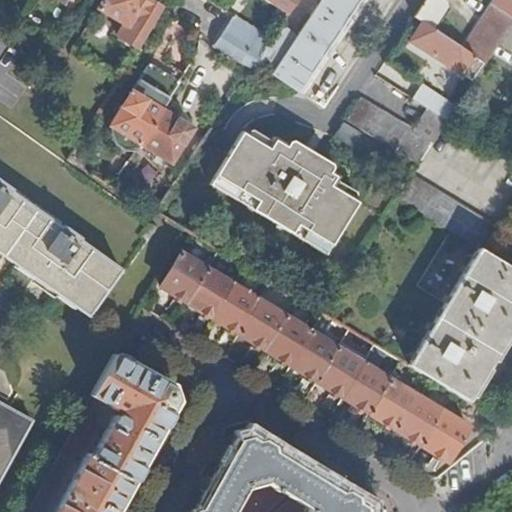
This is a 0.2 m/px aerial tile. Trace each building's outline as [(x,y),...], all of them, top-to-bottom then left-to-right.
[(117,35),(139,49),(165,9),(150,0),(103,0),(99,7),(125,22),(117,35)] [(263,0),(286,15),(296,0),(263,0)] [(322,0),(273,74),(300,92),(360,0),(322,0)] [(442,0),(425,0),(414,17),(423,23),(432,29),(446,7),(445,1),(442,0)] [(511,0),(495,0),(463,49),(485,63),(511,23),(511,0)] [(215,44),(251,68),(254,63),(270,40),(234,17),(225,31),(215,44)] [(473,82),(485,63),(463,49),(432,29),(423,23),(411,41),(473,82)] [(128,151),(136,151),(141,143),(162,110),(178,85),(148,67),(112,125),(116,128),(111,133),(112,136),(113,141),(119,147),(122,149),(128,151)] [(429,110),(446,122),(456,107),(422,84),(411,98),(429,110)] [(346,120),(418,165),(446,122),(429,110),(415,132),(361,98),(346,120)] [(162,110),(141,143),(171,162),(191,129),(162,110)] [(361,133),(344,123),(336,135),(353,146),(361,133)] [(318,163),(294,149),(288,158),(267,146),(242,131),(215,176),(257,202),(253,210),(292,234),(297,226),(331,246),(358,201),(333,186),(312,173),(318,163)] [(288,158),(294,149),(273,137),(267,146),(288,158)] [(338,176),(318,163),(312,173),(333,186),(338,176)] [(479,249),(494,226),(411,175),(396,198),(479,249)] [(257,202),(215,176),(210,184),(253,210),(257,202)] [(0,253),(16,264),(19,260),(36,273),(33,277),(56,293),(59,289),(77,302),(74,306),(88,316),(122,270),(81,240),(82,239),(63,225),(61,226),(12,192),(13,190),(0,180),(0,253)] [(159,227),(153,223),(143,236),(149,240),(159,227)] [(326,255),(331,246),(297,226),(292,234),(326,255)] [(466,400),(511,325),(511,268),(479,249),(409,365),(426,376),(453,393),(466,400)] [(161,287),(187,303),(208,268),(181,252),(161,287)] [(208,268),(187,303),(213,318),(234,284),(208,268)] [(234,284),(213,318),(239,334),(259,300),(234,284)] [(259,300),(239,334),(265,350),(286,316),(259,300)] [(286,316),(265,350),(291,366),(312,332),(286,316)] [(312,332),(291,366),(316,381),(337,347),(312,332)] [(337,347),(316,381),(343,397),(364,363),(337,347)] [(114,511),(175,402),(172,387),(115,355),(92,397),(117,411),(121,408),(123,414),(121,417),(115,415),(93,456),(88,454),(55,511),(114,511)] [(343,397),(369,413),(390,379),(364,363),(343,397)] [(0,367),(0,395),(7,399),(13,391),(7,372),(0,367)] [(369,413),(395,429),(415,394),(390,379),(369,413)] [(395,429),(421,444),(442,411),(415,394),(395,429)] [(0,479),(33,421),(0,403),(0,479)] [(85,409),(28,511),(38,511),(57,479),(59,480),(73,455),(80,451),(96,422),(95,415),(85,409)] [(442,411),(421,444),(449,461),(469,427),(442,411)] [(368,511),(368,507),(347,494),(248,434),(235,439),(194,511),(368,511)]
